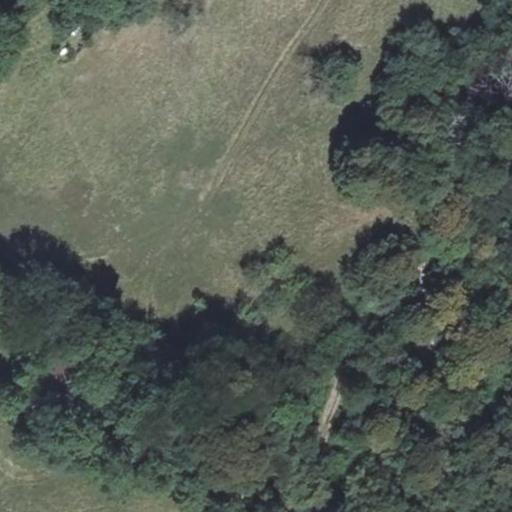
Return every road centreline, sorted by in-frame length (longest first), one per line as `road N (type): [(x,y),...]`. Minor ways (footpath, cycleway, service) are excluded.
road 1 (track): [(511,344),(487,377),(469,385),(453,380),(435,364),(429,286),(418,272),(404,272),(331,405),(332,476),(322,511)]
road 2 (track): [(497,0),(483,119),(429,286)]
